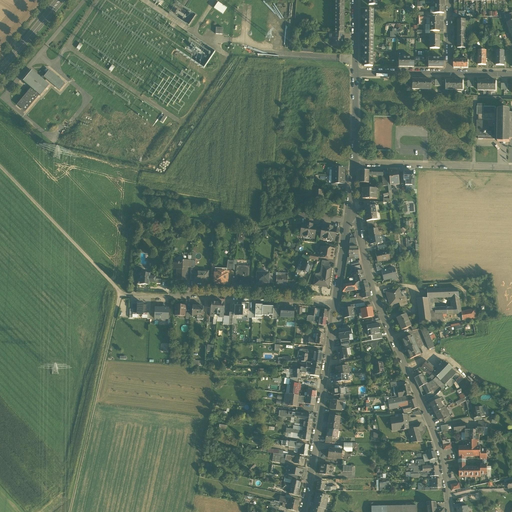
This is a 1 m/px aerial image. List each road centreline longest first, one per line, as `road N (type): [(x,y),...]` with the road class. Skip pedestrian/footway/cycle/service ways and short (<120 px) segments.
road 1 (residential): [(449,511),(431,426),(374,300),(349,206)]
road 2 (track): [(69,511),(120,291)]
road 3 (residential): [(302,511),(334,303)]
road 4 (residential): [(334,303),(124,294)]
road 5 (track): [(124,294),(0,167)]
road 6 (residential): [(354,163),(511,166)]
road 7 (track): [(298,214),(260,226),(173,215)]
